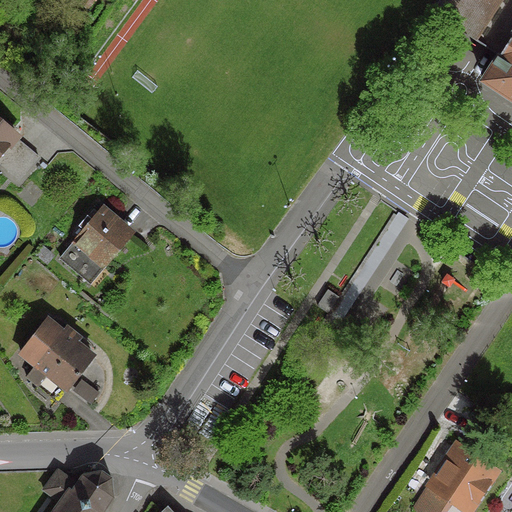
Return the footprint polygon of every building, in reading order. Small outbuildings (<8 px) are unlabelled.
[(511,33),(480,82),(511,102),(511,33)] [(0,153),(14,137),(0,124),(0,153)] [(82,279),(96,262),(102,267),(129,234),(99,209),(58,259),(82,279)] [(39,248),(34,255),(44,264),(50,257),(39,248)] [(325,313),(336,297),(325,290),(315,306),(325,313)] [(61,386),(65,390),(91,358),(73,344),(78,338),(64,327),(59,333),(43,320),(18,353),(34,365),(24,378),(51,399),(61,386)] [(433,451),(446,460),(414,508),(419,511),(464,511),(492,471),(441,438),(433,451)] [(41,490),(57,502),(50,511),(100,511),(110,498),(108,478),(99,471),(80,475),(74,484),(55,470),(41,490)]
